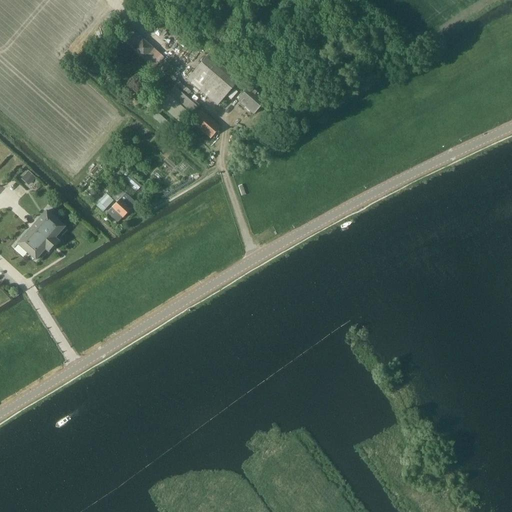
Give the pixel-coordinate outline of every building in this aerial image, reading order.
[(154,49),(142,38),(132,29),(122,41),(132,50),(144,60),(155,69),(164,57),(154,49)] [(235,54),(241,46),(226,32),(219,40),(235,54)] [(217,106),(238,82),(208,55),(187,79),(217,106)] [(163,73),(170,65),(164,60),(157,68),(163,73)] [(237,100),(253,115),(266,100),(250,86),(237,100)] [(175,87),(168,95),(159,105),(182,125),(191,115),(192,115),(194,112),(199,108),(175,87)] [(221,128),(202,112),(201,112),(192,122),(211,139),(221,128)] [(26,166),(16,176),(27,186),(37,176),(26,166)] [(138,190),(141,186),(129,174),(125,178),(138,190)] [(83,194),(95,205),(103,212),(113,200),(106,193),(102,198),(95,192),(94,193),(88,187),(83,194)] [(125,193),(111,208),(107,213),(117,223),(122,218),(123,218),(136,203),(125,193)] [(46,211),(17,244),(35,260),(45,249),(49,252),(58,241),(55,238),(65,227),(46,211)]
